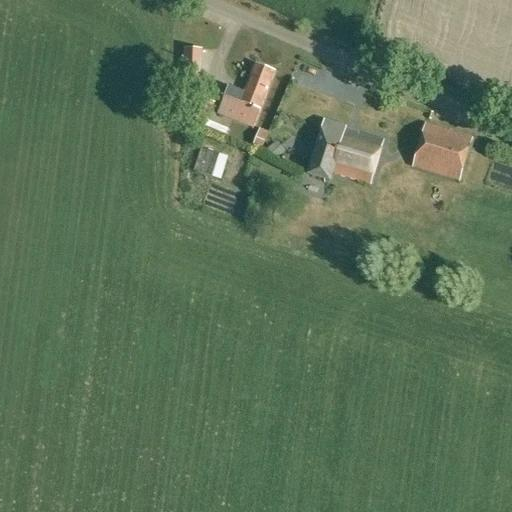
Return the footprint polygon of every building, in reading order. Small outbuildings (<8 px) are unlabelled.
[(253,128),(275,72),(256,64),(245,93),(228,86),(218,114),(253,128)] [(200,85),(201,73),(184,73),(183,85),(200,85)] [(205,126),(214,103),(193,94),(184,117),(205,126)] [(346,128),(324,121),(308,175),(330,181),(332,173),(370,184),(383,141),(345,130),(346,128)] [(425,124),(413,167),(459,181),(460,179),(471,144),(472,139),(459,135),(425,124)] [(261,151),(268,132),(259,129),(252,148),(261,151)] [(231,147),(205,139),(194,172),(198,173),(189,201),(204,206),(214,178),(219,180),(231,147)] [(277,142),(267,150),(275,160),(285,151),(277,142)] [(481,181),(488,145),(473,142),(467,178),(481,181)] [(387,244),(386,253),(403,256),(404,246),(387,244)]
